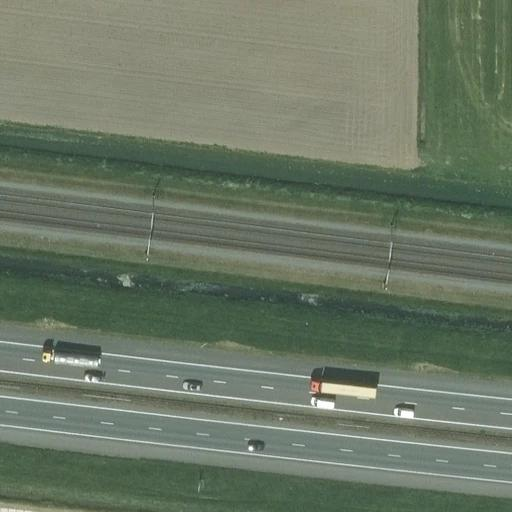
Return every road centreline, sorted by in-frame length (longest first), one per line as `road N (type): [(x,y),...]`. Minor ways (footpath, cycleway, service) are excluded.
road 1 (motorway): [(511,418),(0,361)]
road 2 (motorway): [(0,411),(511,466)]
